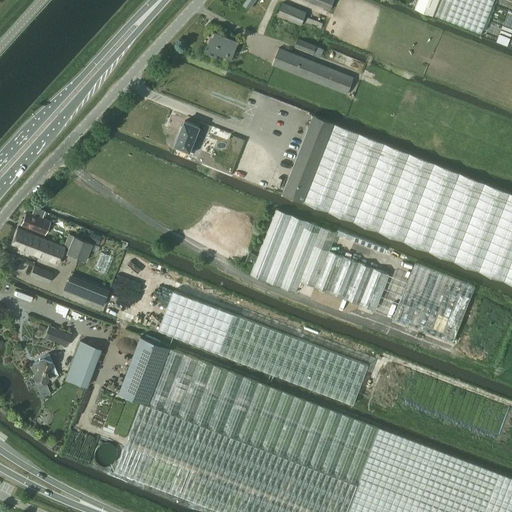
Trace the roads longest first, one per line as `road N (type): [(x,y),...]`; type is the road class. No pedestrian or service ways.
road 1 (unclassified): [(0,219),(199,0)]
road 2 (primary): [(0,190),(164,0)]
road 3 (primary): [(153,0),(0,161)]
